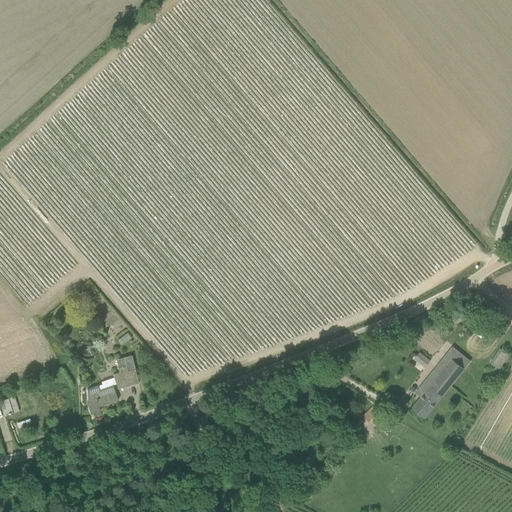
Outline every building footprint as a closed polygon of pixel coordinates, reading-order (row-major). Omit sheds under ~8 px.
[(82,291),(82,301),(90,301),(90,291),(82,291)] [(461,311),(452,316),(455,323),(464,319),(461,311)] [(425,418),(465,369),(471,361),(453,346),(416,392),(421,397),(412,407),(425,418)] [(415,359),(425,367),(431,360),(421,352),(415,359)] [(113,374),(118,388),(139,383),(135,369),(128,371),(127,366),(118,368),(119,373),(113,374)] [(99,407),(118,400),(113,385),(99,390),(98,385),(87,389),(88,402),(87,402),(91,414),(100,411),(99,407)] [(17,396),(20,409),(36,405),(32,392),(17,396)] [(13,396),(0,400),(4,413),(17,409),(13,396)]
